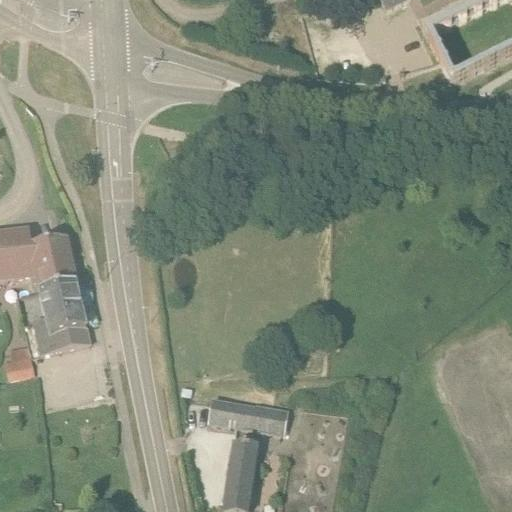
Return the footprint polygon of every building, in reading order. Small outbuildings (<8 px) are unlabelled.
[(378,0),(385,16),(412,3),(410,0),(378,0)] [(340,140),(341,130),(329,128),(328,139),(340,140)] [(28,236),(0,240),(0,288),(30,284),(33,296),(38,294),(39,298),(76,290),(66,246),(30,251),(28,236)] [(90,350),(76,290),(39,298),(46,326),(33,329),(40,361),(90,350)] [(4,368),(8,385),(34,379),(31,364),(29,351),(9,355),(12,366),(4,368)] [(211,408),(208,428),(284,440),(287,417),(255,412),(254,415),(211,408)] [(247,511),(256,452),(234,448),(224,511),(247,511)]
